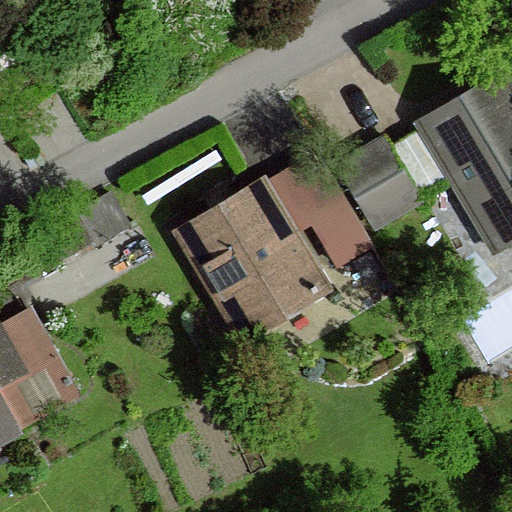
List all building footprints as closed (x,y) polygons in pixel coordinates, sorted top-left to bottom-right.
[(0,0),(0,75),(21,63),(41,51),(10,0),(0,0)] [(511,240),(511,88),(505,77),(423,124),(496,250),(511,240)] [(428,203),(391,139),(346,165),(383,229),(428,203)] [(324,156),(275,184),(303,233),(322,222),(346,265),(376,247),(324,156)] [(303,233),(275,184),(185,235),(248,343),(337,292),(303,233)] [(115,192),(77,212),(94,244),(132,224),(115,192)] [(77,212),(0,254),(0,268),(11,289),(94,244),(77,212)] [(81,396),(36,313),(0,332),(0,448),(23,436),(19,429),(81,396)]
